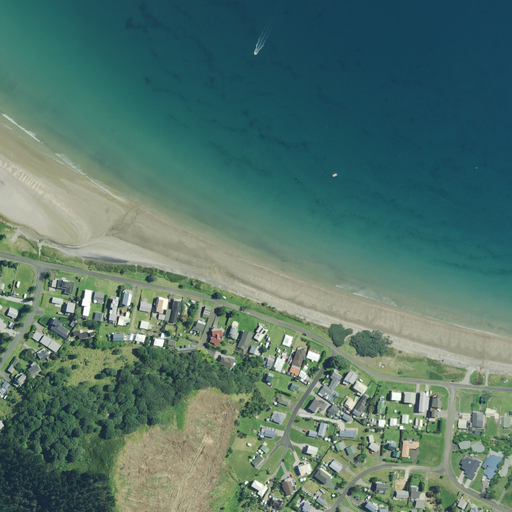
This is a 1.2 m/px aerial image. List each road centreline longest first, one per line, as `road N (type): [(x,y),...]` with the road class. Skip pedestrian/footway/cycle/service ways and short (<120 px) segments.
road 1 (tertiary): [(42,264),(190,293),(337,349)]
road 2 (residential): [(447,470),(374,468),(332,511)]
road 3 (tertiary): [(337,349),(382,377),(453,385)]
